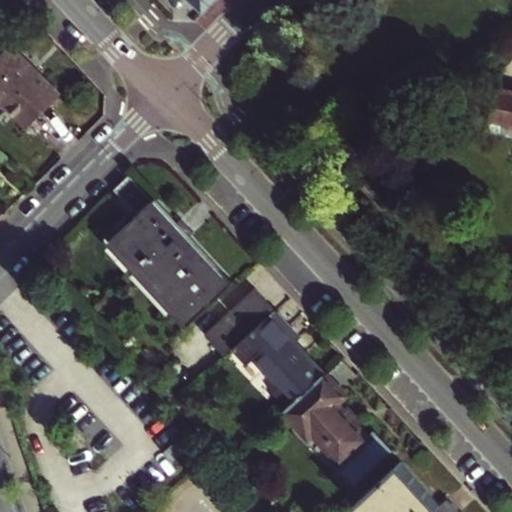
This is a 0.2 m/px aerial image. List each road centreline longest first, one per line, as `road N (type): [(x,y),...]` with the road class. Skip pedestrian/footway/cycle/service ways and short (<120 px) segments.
road 1 (tertiary): [(166,98),(456,404)]
road 2 (tertiary): [(0,266),(166,98)]
road 3 (tertiary): [(166,98),(266,0)]
road 4 (tertiary): [(72,0),(166,98)]
